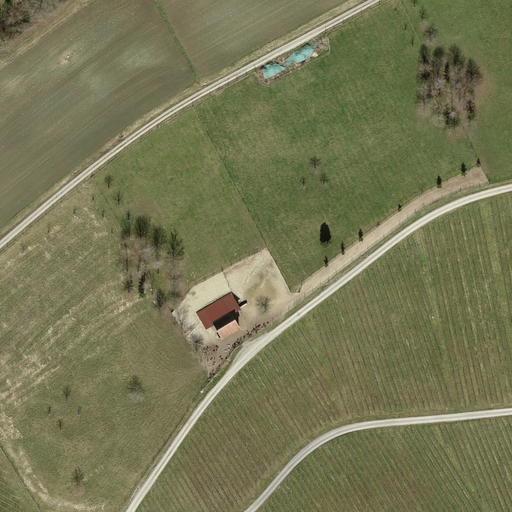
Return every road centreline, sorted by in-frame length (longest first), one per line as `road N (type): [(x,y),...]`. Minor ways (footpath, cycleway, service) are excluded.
road 1 (track): [(511,196),(462,207),(400,241),(263,343),(206,399),(136,511)]
road 2 (track): [(374,0),(179,106),(0,244)]
road 3 (track): [(511,415),(350,431),(319,442),(250,511)]
